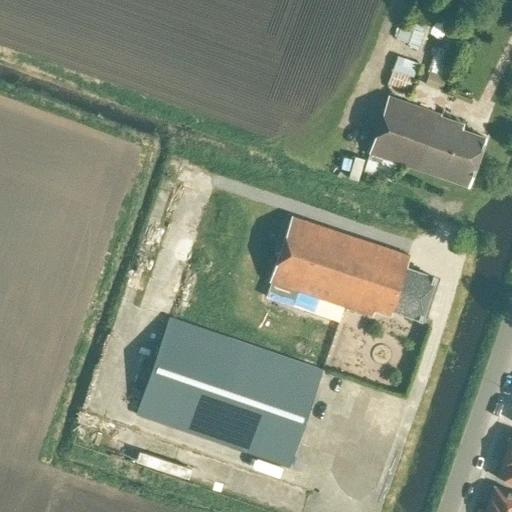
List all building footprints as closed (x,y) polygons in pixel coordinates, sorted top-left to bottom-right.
[(407,92),(418,64),(397,56),(387,84),(407,92)] [(469,189),(486,139),(462,131),(463,126),(440,118),(441,116),(388,97),(362,172),(390,182),(396,164),(469,189)] [(410,257),(291,217),(269,282),(372,317),(374,311),(390,317),(392,310),(420,320),(434,279),(406,269),(410,257)] [(288,467),(322,369),(168,317),(135,415),(288,467)] [(511,458),(504,456),(496,479),(498,479),(511,483),(511,458)] [(486,507),(499,511),(511,511),(511,494),(494,488),(495,487),(493,487),(486,507)]
